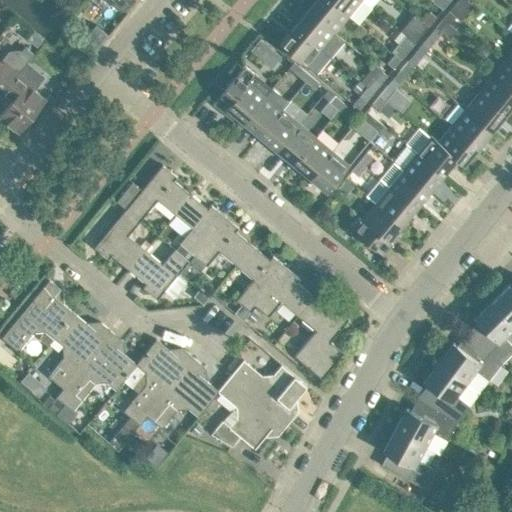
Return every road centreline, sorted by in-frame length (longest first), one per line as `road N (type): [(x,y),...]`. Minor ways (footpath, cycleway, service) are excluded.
road 1 (residential): [(403,314),(103,67)]
road 2 (residential): [(225,353),(187,319),(140,320),(11,205),(8,178)]
road 3 (residential): [(292,511),(403,314)]
road 4 (residential): [(8,178),(103,67)]
road 5 (residential): [(403,314),(491,207)]
